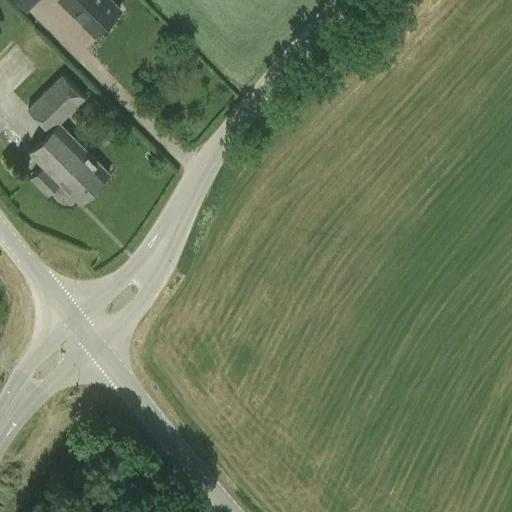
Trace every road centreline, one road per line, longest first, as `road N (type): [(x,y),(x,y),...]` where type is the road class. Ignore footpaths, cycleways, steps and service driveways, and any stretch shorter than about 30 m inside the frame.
road 1 (tertiary): [(83,332),(130,292),(257,95),(346,0)]
road 2 (tertiary): [(225,511),(83,332)]
road 3 (unclassified): [(83,332),(0,227)]
road 4 (tertiary): [(0,427),(12,403),(83,332)]
